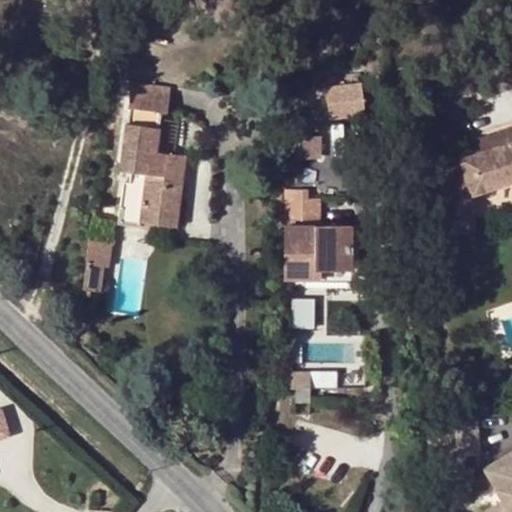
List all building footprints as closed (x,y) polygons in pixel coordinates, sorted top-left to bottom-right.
[(345,99),(361,98),(360,81),(323,83),(325,116),(346,115),(345,99)] [(134,84),(131,108),(162,112),(168,112),(170,88),(134,84)] [(162,112),(131,108),(123,161),(132,172),(130,181),(125,181),(119,221),(141,223),(142,216),(141,210),(170,213),(172,210),(175,186),(183,187),(187,154),(158,150),(162,112)] [(475,216),(473,194),(511,182),(511,129),(489,137),(493,150),(474,156),(461,160),(465,174),(446,181),(448,218),(475,216)] [(470,143),(474,156),(493,150),(489,137),(470,143)] [(292,138),(292,156),(320,157),(320,138),(292,138)] [(122,171),(132,172),(123,161),(122,171)] [(179,220),(183,187),(175,186),(172,210),(170,213),(141,210),(142,216),(179,220)] [(287,189),(287,199),(305,199),(305,189),(287,189)] [(285,279),(309,279),(309,268),(350,268),(350,251),(355,252),(356,224),(317,224),(317,199),(305,199),(287,199),(285,279)] [(448,218),(449,233),(476,231),(475,216),(448,218)] [(110,243),(89,240),(84,280),(101,283),(102,267),(107,268),(110,243)] [(309,268),(309,279),(358,280),(359,252),(355,252),(350,251),(350,268),(309,268)] [(101,283),(84,280),(82,290),(90,291),(100,291),(101,283)] [(82,290),(81,298),(89,298),(90,291),(82,290)] [(0,407),(0,441),(13,437),(2,407),(0,407)] [(511,511),(511,453),(479,473),(497,506),(486,511),(511,511)]
